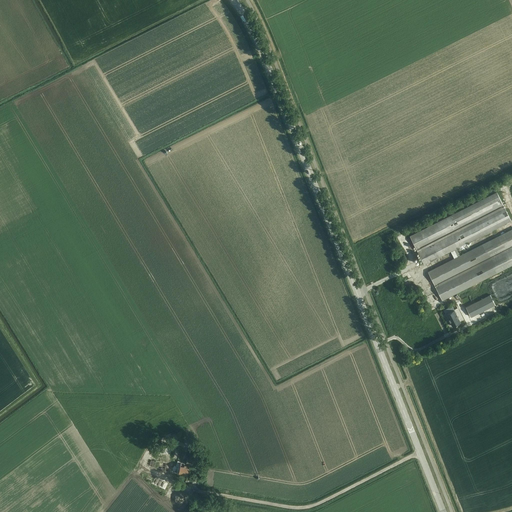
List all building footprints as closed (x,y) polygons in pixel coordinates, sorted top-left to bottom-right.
[(444,254),(450,251),(454,258),(428,272),(442,300),(511,264),(511,229),(460,256),(456,248),(511,220),(497,192),(410,236),(424,264),(429,262),(444,254)] [(511,278),(499,284),(504,294),(509,292),(509,293),(511,291),(511,289),(511,278)] [(495,304),(490,293),(466,305),(471,316),(495,304)] [(446,314),(452,326),(460,322),(454,310),(446,314)] [(158,391),(132,408),(142,423),(145,421),(146,424),(169,408),(158,391)] [(126,413),(124,407),(126,406),(124,401),(117,404),(121,415),(126,413)] [(139,430),(134,433),(137,438),(142,435),(139,430)] [(173,466),(172,472),(180,475),(187,476),(189,466),(184,464),(185,463),(177,461),(176,467),(173,466)]
